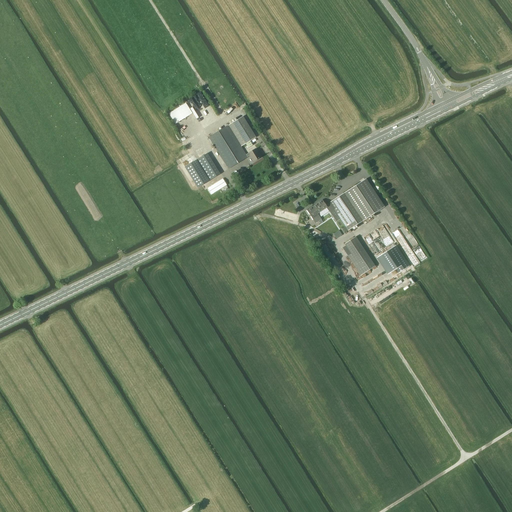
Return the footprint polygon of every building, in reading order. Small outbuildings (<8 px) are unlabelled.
[(256,137),(243,116),(228,125),(241,146),(245,144),(250,141),(256,137)] [(228,125),(209,137),(228,169),(248,157),(241,146),(228,125)] [(255,149),(246,155),(248,157),(249,156),(253,162),(261,157),(255,149)] [(203,156),(197,160),(210,180),(220,174),(207,153),(203,156)] [(190,164),(185,167),(195,185),(197,188),(203,185),(210,180),(197,160),(190,164)] [(223,179),(208,188),(211,194),(226,185),(223,179)] [(365,179),(325,205),(326,207),(336,222),(340,219),(342,221),(345,226),(348,231),(384,207),(365,179)] [(311,207),(306,210),(315,223),(318,221),(319,220),(321,220),(317,214),(326,207),(325,205),(322,200),(312,207),(311,207)] [(345,245),(342,248),(348,256),(360,276),(375,266),(355,237),(344,244),(345,245)] [(392,254),(384,259),(393,273),(401,268),(392,254)]
